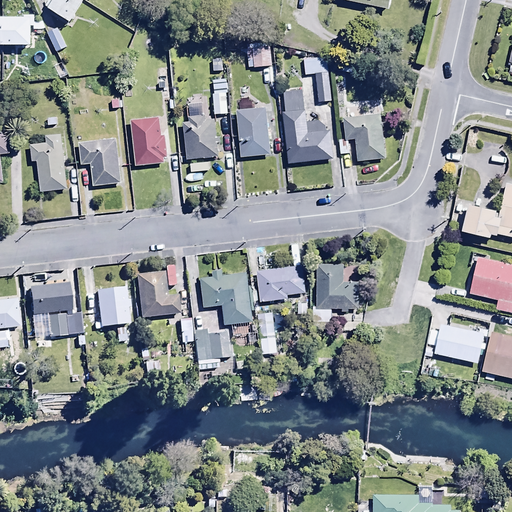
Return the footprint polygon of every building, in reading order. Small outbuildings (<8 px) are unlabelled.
[(81,0),(46,0),(44,5),(70,21),(81,0)] [(31,25),(33,25),(33,15),(0,14),(0,43),(31,43),(31,25)] [(66,46),(56,28),(46,33),(55,52),(66,46)] [(246,50),(248,69),(271,66),(269,48),(246,50)] [(326,57),(302,60),(303,75),(313,74),(316,103),(331,101),(326,57)] [(221,58),(211,58),(211,71),(221,71),(221,58)] [(11,60),(0,59),(0,68),(11,68),(11,60)] [(336,59),(334,69),(354,74),(356,63),(336,59)] [(168,68),(158,69),(159,99),(169,99),(168,68)] [(225,78),(212,79),(212,90),(226,89),(225,78)] [(284,111),(282,111),(287,163),(332,159),(330,129),(324,129),(323,121),(306,123),(305,108),(302,108),(300,89),(282,91),(284,111)] [(225,92),(211,92),(212,115),(227,114),(225,92)] [(265,107),(234,110),(239,157),(270,154),(265,107)] [(188,123),(183,124),(185,159),(216,158),(214,120),(205,121),(205,115),(188,116),(188,123)] [(385,159),(381,115),(342,118),(344,139),(353,139),(355,161),(385,159)] [(160,116),(129,120),(133,167),(163,164),(162,156),(166,156),(164,133),(161,133),(160,116)] [(45,144),(30,145),(31,162),(37,162),(39,191),(64,189),(60,134),(44,135),(45,144)] [(114,138),(77,142),(80,165),(89,164),(91,186),(119,183),(114,138)] [(346,140),(338,141),(340,155),(348,154),(346,140)] [(511,185),(505,184),(499,210),(466,203),(460,232),(489,239),(491,233),(511,237),(511,185)] [(342,265),(315,264),(314,321),(330,321),(330,309),(341,309),(341,312),(347,312),(348,309),(356,309),(357,282),(341,281),(342,265)] [(302,265),(257,271),(260,303),(287,300),(287,295),(305,293),(302,265)] [(211,277),(199,277),(202,307),(221,306),(222,326),(250,324),(246,273),(222,275),(221,270),(210,270),(211,277)] [(162,271),(135,273),(139,317),(178,314),(176,291),(164,292),(162,271)] [(70,311),(67,283),(28,287),(30,315),(70,311)] [(98,328),(115,327),(116,343),(126,342),(125,326),(129,325),(125,286),(95,289),(98,328)] [(0,328),(19,327),(16,299),(0,300),(0,328)] [(82,333),(79,311),(31,317),(34,339),(82,333)] [(272,312),(258,314),(261,353),(276,352),(272,312)] [(190,321),(179,321),(180,344),(191,343),(190,321)] [(205,329),(192,331),(195,370),(217,368),(217,359),(227,358),(225,333),(205,334),(205,329)] [(511,348),(503,348),(501,358),(511,359),(511,348)] [(420,496),(372,496),(371,511),(457,511),(457,510),(450,510),(450,506),(420,505),(420,496)]
